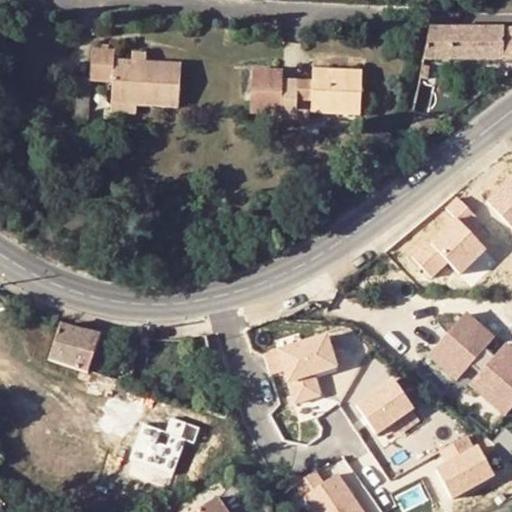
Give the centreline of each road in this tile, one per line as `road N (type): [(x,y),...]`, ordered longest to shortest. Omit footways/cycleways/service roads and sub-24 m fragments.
road 1 (secondary): [(511,116),(311,259),(223,295),(125,302)]
road 2 (residential): [(511,15),(187,0)]
road 3 (secondary): [(0,251),(70,289),(125,302)]
